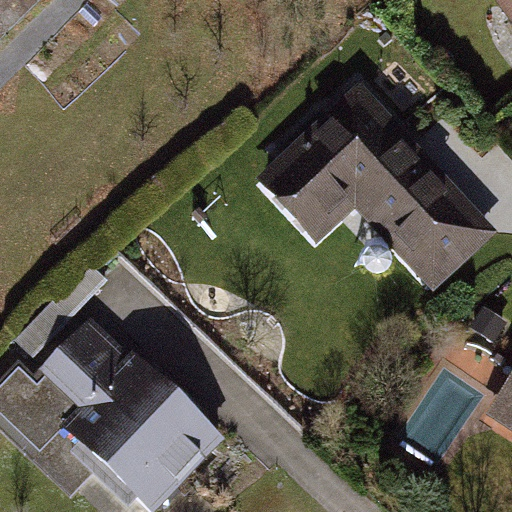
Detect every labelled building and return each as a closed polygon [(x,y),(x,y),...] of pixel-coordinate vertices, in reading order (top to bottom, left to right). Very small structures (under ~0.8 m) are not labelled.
[(0,0),(0,43),(44,0),(0,0)] [(511,2),(503,9),(511,21),(511,2)] [(490,236),(348,86),(248,180),(312,248),(349,213),(426,295),(490,236)] [(156,511),(216,445),(54,302),(0,362),(0,439),(82,511),(156,511)] [(511,433),(511,373),(484,418),(511,433)]
